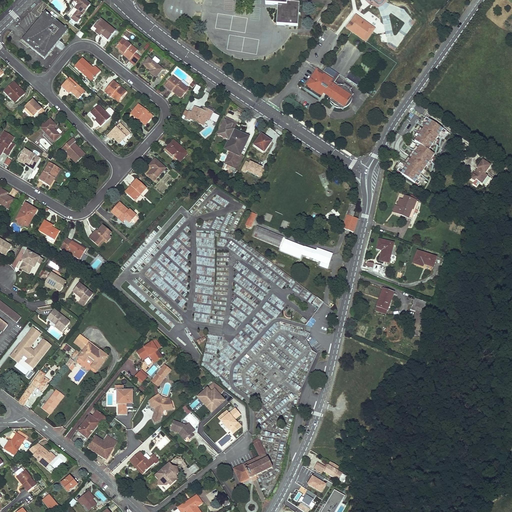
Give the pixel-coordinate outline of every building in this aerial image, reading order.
[(75,10),(78,12),(71,20),(69,23),(74,27),(76,24),(77,25),(81,20),(80,19),(90,6),(83,0),(72,0),(72,1),(74,4),(75,3),(78,6),(75,10)] [(265,0),(265,4),(278,5),(276,24),(298,26),(299,3),(287,2),(287,0),(265,0)] [(68,17),(71,20),(78,12),(75,10),(74,9),(68,17)] [(398,14),(407,19),(409,15),(401,10),(398,14)] [(45,12),(22,41),(45,59),(55,46),(59,41),(68,30),(45,12)] [(356,14),(355,16),(374,30),(376,28),(356,14)] [(366,42),(374,30),(355,16),(347,27),(352,31),(366,42)] [(99,22),(94,29),(101,35),(108,41),(116,32),(101,20),(99,22)] [(98,21),(91,29),(100,37),(101,35),(94,29),(99,22),(98,21)] [(406,36),(400,31),(389,44),(395,49),(406,36)] [(59,41),(55,46),(62,52),(66,46),(59,41)] [(129,61),(135,66),(141,59),(135,54),(137,51),(126,42),(124,44),(121,41),(116,48),(124,54),(123,55),(130,61),(129,61)] [(149,59),(144,65),(150,70),(151,69),(152,70),(150,73),(156,78),(162,70),(149,59)] [(83,60),(76,68),(87,78),(89,75),(93,80),(94,79),(95,80),(96,79),(95,78),(100,72),(95,68),(94,70),(83,60)] [(327,66),(323,73),(333,79),(337,73),(327,66)] [(323,73),(317,69),(306,85),(322,96),(324,93),(325,94),(329,97),(336,102),(344,107),(352,95),(337,85),(331,82),(333,79),(323,73)] [(351,72),(347,79),(357,86),(361,79),(351,72)] [(172,77),(165,87),(172,92),(174,90),(183,98),(186,94),(184,93),(187,89),(179,82),(179,83),(172,77)] [(70,78),(68,80),(76,87),(77,85),(70,78)] [(68,80),(61,87),(70,95),(71,93),(79,100),(85,92),(77,85),(76,87),(68,80)] [(105,93),(111,98),(112,97),(113,96),(120,101),(127,93),(114,82),(105,93)] [(13,84),(5,92),(15,103),(24,94),(18,88),(17,89),(13,84)] [(174,90),(172,92),(181,99),(183,98),(174,90)] [(33,100),(22,111),(30,120),(33,117),(35,119),(39,115),(39,116),(40,115),(41,115),(44,112),(33,100)] [(99,106),(91,114),(94,116),(97,119),(103,125),(110,118),(99,106)] [(136,109),(131,114),(145,126),(153,117),(146,111),(144,113),(142,111),(143,109),(140,106),(137,110),(136,109)] [(204,107),(202,111),(204,112),(205,109),(213,113),(211,117),(208,116),(206,122),(208,122),(210,122),(215,112),(204,107)] [(203,113),(194,109),(192,114),(189,112),(186,119),(190,121),(191,120),(204,126),(206,122),(208,116),(211,117),(213,113),(205,109),(204,112),(203,113)] [(426,116),(423,119),(426,120),(423,124),(426,127),(424,130),(418,137),(415,140),(418,143),(417,144),(420,146),(419,148),(405,165),(404,164),(402,163),(399,167),(398,166),(396,169),(418,185),(420,183),(419,182),(422,178),(419,176),(420,174),(432,158),(435,155),(429,151),(439,137),(442,139),(445,135),(448,137),(450,134),(426,116)] [(234,122),(226,118),(223,126),(224,126),(222,129),(221,128),(218,135),(224,138),(225,136),(230,138),(234,131),(230,129),(234,122)] [(97,119),(95,121),(101,127),(103,125),(97,119)] [(43,124),(41,126),(42,128),(41,129),(54,142),(60,136),(55,131),(54,132),(53,130),(56,127),(50,120),(45,126),(43,124)] [(120,124),(107,136),(111,140),(113,138),(115,137),(118,139),(116,141),(120,145),(130,134),(120,124)] [(424,130),(421,128),(415,136),(418,137),(424,130)] [(234,131),(233,133),(248,140),(249,138),(234,131)] [(4,132),(0,139),(0,140),(2,142),(1,145),(0,144),(0,155),(2,156),(3,153),(6,149),(8,150),(7,152),(10,154),(15,146),(11,143),(14,138),(4,132)] [(233,133),(226,148),(241,155),(248,140),(233,133)] [(265,140),(260,137),(250,151),(261,158),(264,153),(271,157),(277,146),(266,138),(265,140)] [(73,139),(62,149),(76,164),(85,156),(80,150),(78,152),(76,150),(78,148),(74,144),(76,142),(73,139)] [(439,142),(437,140),(431,148),(433,149),(439,142)] [(170,146),(166,150),(174,157),(180,162),(187,154),(180,148),(180,149),(178,147),(179,146),(174,142),(170,146)] [(169,145),(164,150),(173,158),(174,157),(166,150),(170,146),(169,145)] [(419,148),(417,147),(408,159),(404,164),(405,165),(419,148)] [(226,148),(225,150),(230,152),(240,157),(241,155),(226,148)] [(24,150),(19,159),(30,165),(28,167),(34,170),(40,159),(24,150)] [(240,157),(230,152),(224,164),(234,169),(240,157)] [(244,157),(241,155),(240,157),(234,169),(238,171),(244,157)] [(434,160),(432,158),(420,174),(422,176),(434,160)] [(19,159),(18,161),(28,167),(30,165),(19,159)] [(495,168),(484,159),(478,167),(479,168),(471,178),(475,181),(477,179),(486,186),(492,178),(489,176),(495,168)] [(155,160),(149,166),(153,170),(147,176),(154,182),(166,169),(155,160)] [(258,175),(262,168),(246,160),(243,168),(258,175)] [(50,163),(39,181),(50,187),(55,179),(52,177),(58,168),(50,163)] [(137,180),(131,187),(133,189),(132,190),(131,189),(126,194),(135,202),(146,188),(137,180)] [(0,189),(0,204),(9,209),(14,201),(8,197),(7,198),(6,197),(8,194),(0,189)] [(410,199),(405,197),(403,201),(400,208),(397,207),(395,207),(393,212),(409,218),(416,201),(415,201),(410,199)] [(418,202),(416,201),(409,218),(412,219),(418,202)] [(119,203),(111,212),(121,221),(123,218),(126,220),(130,224),(136,217),(129,210),(128,211),(119,203)] [(355,206),(351,205),(349,211),(350,212),(349,216),(347,215),(342,229),(353,233),(358,219),(353,218),(354,213),(353,213),(355,206)] [(25,207),(17,220),(19,222),(24,224),(28,227),(37,211),(33,209),(32,211),(25,207)] [(246,226),(251,228),(256,215),(251,213),(246,226)] [(52,227),(45,222),(39,231),(49,237),(48,239),(48,240),(52,242),(53,242),(54,240),(55,240),(59,233),(53,229),(53,230),(51,229),(52,227)] [(96,232),(90,239),(98,246),(104,239),(106,240),(108,242),(111,239),(109,237),(112,234),(103,227),(98,233),(96,232)] [(256,228),(253,236),(280,247),(283,239),(256,228)] [(305,246),(305,247),(285,239),(283,247),(302,254),(321,261),(320,265),(327,268),(332,254),(317,248),(316,250),(305,246)] [(0,251),(2,252),(1,253),(6,257),(12,247),(0,240),(0,251)] [(72,243),(67,240),(61,249),(66,253),(67,252),(81,260),(87,250),(73,241),(72,243)] [(394,244),(379,241),(377,249),(383,251),(380,261),(389,263),(394,244)] [(281,247),(280,251),(300,259),(302,254),(283,247),(281,247)] [(23,263),(22,266),(23,268),(28,271),(32,270),(33,268),(34,269),(37,263),(40,258),(28,251),(22,262),(23,263)] [(437,258),(418,252),(414,263),(423,267),(424,264),(433,268),(437,258)] [(178,254),(173,259),(187,273),(191,268),(185,262),(178,254)] [(172,262),(167,268),(186,286),(189,284),(185,280),(188,277),(172,262)] [(22,266),(20,269),(29,274),(32,270),(28,271),(23,268),(22,266)] [(184,297),(189,292),(166,271),(162,276),(174,287),(184,297)] [(51,274),(46,283),(53,287),(61,292),(66,282),(51,274)] [(182,308),(187,303),(159,276),(154,281),(182,308)] [(79,284),(73,293),(82,299),(87,303),(94,294),(79,284)] [(293,291),(300,294),(303,288),(296,285),(293,291)] [(393,294),(383,290),(379,299),(381,299),(378,307),(387,310),(393,294)] [(290,294),(287,298),(305,312),(308,308),(290,294)] [(317,297),(313,303),(319,308),(323,302),(317,297)] [(426,303),(415,299),(411,310),(416,312),(411,331),(411,334),(413,335),(412,339),(414,339),(414,336),(415,331),(419,332),(423,314),(423,310),(426,303)] [(21,319),(0,303),(0,311),(17,324),(21,319)] [(387,310),(378,307),(376,312),(385,315),(387,310)] [(56,310),(50,317),(59,324),(57,326),(56,327),(63,333),(71,323),(56,310)] [(298,315),(293,321),(306,325),(309,321),(306,318),(305,320),(298,315)] [(50,317),(49,319),(57,326),(59,324),(50,317)] [(40,335),(34,329),(27,337),(34,343),(40,335)] [(80,335),(74,343),(81,348),(87,341),(80,335)] [(27,337),(23,343),(30,348),(34,343),(27,337)] [(51,346),(44,341),(40,347),(41,348),(39,350),(38,349),(37,349),(34,352),(30,348),(23,343),(18,350),(19,351),(16,355),(22,359),(25,355),(30,359),(28,362),(33,366),(39,359),(40,360),(51,346)] [(152,343),(137,353),(141,359),(148,355),(150,356),(151,355),(157,363),(163,358),(152,343)] [(89,345),(79,358),(84,362),(87,358),(94,364),(91,367),(97,371),(108,357),(102,353),(101,354),(99,352),(89,345)] [(19,351),(18,350),(12,358),(19,363),(22,359),(16,355),(19,351)] [(40,360),(39,359),(33,366),(28,362),(27,363),(34,368),(40,360)] [(164,365),(151,382),(159,387),(172,371),(164,365)] [(40,371),(19,402),(24,406),(37,388),(42,380),(44,377),(41,375),(43,373),(40,371)] [(140,373),(135,379),(142,385),(147,379),(140,373)] [(42,380),(37,388),(41,392),(47,383),(42,380)] [(224,391),(214,383),(211,387),(200,397),(208,406),(211,404),(215,409),(220,404),(218,403),(220,401),(221,403),(223,401),(219,397),(224,391)] [(115,391),(116,391),(116,402),(118,402),(118,415),(127,415),(127,408),(133,408),(133,388),(127,388),(127,391),(123,391),(123,386),(115,386),(115,391)] [(42,409),(50,415),(64,396),(57,390),(42,409)] [(160,421),(164,412),(169,411),(173,410),(170,398),(167,398),(164,398),(162,398),(160,396),(159,394),(149,402),(150,404),(150,407),(156,409),(152,419),(155,424),(160,421)] [(208,406),(200,397),(198,398),(207,407),(208,406)] [(227,415),(219,422),(227,432),(228,431),(231,435),(239,428),(233,421),(239,416),(233,410),(227,415)] [(90,416),(78,431),(87,439),(99,423),(101,425),(106,419),(96,411),(93,415),(91,417),(90,416)] [(227,415),(225,413),(216,419),(219,422),(227,415)] [(173,421),(170,430),(179,433),(179,432),(181,433),(186,439),(188,437),(192,434),(195,431),(188,423),(185,426),(185,425),(173,421)] [(10,441),(5,450),(15,456),(25,439),(17,434),(12,441),(14,442),(13,443),(10,441)] [(96,436),(88,449),(107,460),(114,448),(110,445),(113,439),(108,436),(104,442),(96,436)] [(267,457),(259,441),(257,442),(256,440),(253,442),(254,444),(253,444),(260,457),(243,465),(249,478),(249,479),(255,476),(273,468),(267,457)] [(42,448),(39,445),(32,453),(35,456),(42,448)] [(49,454),(42,448),(35,456),(34,457),(40,462),(46,467),(48,464),(50,466),(57,459),(51,454),(50,455),(49,456),(48,455),(49,454)] [(139,453),(130,461),(136,468),(137,466),(144,473),(155,463),(151,459),(148,462),(139,453)] [(153,455),(150,458),(151,459),(155,463),(156,464),(159,461),(153,455)] [(46,467),(40,462),(39,463),(47,470),(50,466),(48,464),(46,467)] [(324,472),(326,468),(317,462),(314,468),(322,473),(323,471),(324,472)] [(330,462),(328,465),(337,470),(339,467),(330,462)] [(158,479),(158,485),(167,486),(168,484),(170,486),(177,480),(177,475),(179,473),(178,467),(172,466),(169,463),(156,476),(158,479)] [(243,464),(234,469),(240,483),(249,478),(243,465),(243,464)] [(326,468),(324,472),(338,480),(342,473),(337,470),(328,465),(326,468)] [(137,466),(136,468),(142,475),(144,473),(137,466)] [(32,478),(26,470),(24,471),(22,468),(15,473),(18,476),(23,483),(24,482),(25,483),(23,485),(28,492),(37,485),(31,478),(32,478)] [(315,473),(313,477),(323,482),(325,479),(315,473)] [(18,476),(16,477),(23,485),(25,483),(24,482),(23,483),(18,476)] [(70,477),(61,484),(69,493),(78,485),(70,477)] [(313,477),(308,485),(321,493),(326,484),(323,482),(313,477)] [(306,495),(313,500),(316,496),(308,490),(305,494),(306,495)] [(334,490),(321,511),(335,511),(345,496),(334,490)] [(87,493),(80,499),(84,505),(89,511),(96,505),(92,500),(87,493)] [(49,495),(42,501),(51,511),(58,505),(49,495)] [(306,495),(301,504),(308,508),(313,500),(306,495)] [(180,511),(199,511),(196,507),(202,503),(197,496),(178,508),(180,511)] [(73,499),(69,505),(73,508),(77,502),(73,499)] [(308,508),(301,504),(300,503),(297,508),(303,511),(308,511),(310,509),(308,508)]
